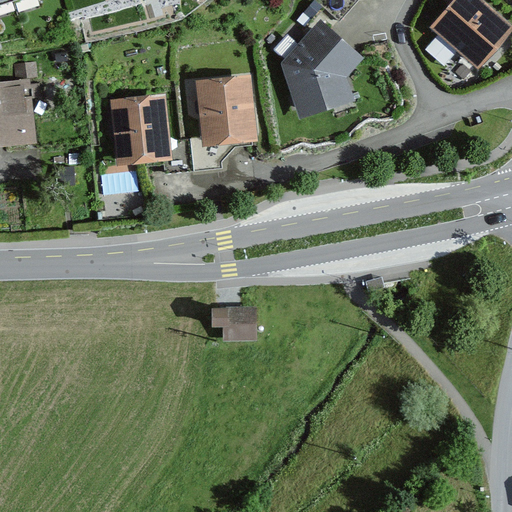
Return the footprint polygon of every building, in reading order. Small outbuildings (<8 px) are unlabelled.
[(474,0),(460,0),(437,27),(477,61),(506,28),(474,0)] [(320,30),(288,65),(303,109),(346,95),(339,76),(353,60),(320,30)] [(17,65),(19,78),(34,76),(33,63),(17,65)] [(222,162),(235,147),(253,145),(246,81),(201,85),(203,99),(198,99),(195,102),(197,111),(200,114),(205,114),(207,136),(186,138),(189,172),(222,169),(222,162)] [(0,89),(0,135),(25,133),(20,87),(0,89)] [(165,175),(189,172),(186,138),(165,140),(160,100),(116,104),(117,118),(113,118),(110,122),(111,131),(115,133),(119,133),(122,157),(142,155),(144,167),(164,165),(165,175)] [(58,167),(59,191),(83,191),(83,167),(58,167)] [(366,281),(368,291),(384,287),(382,277),(366,281)] [(226,324),(226,338),(254,338),(254,309),(213,310),(214,325),(226,324)]
